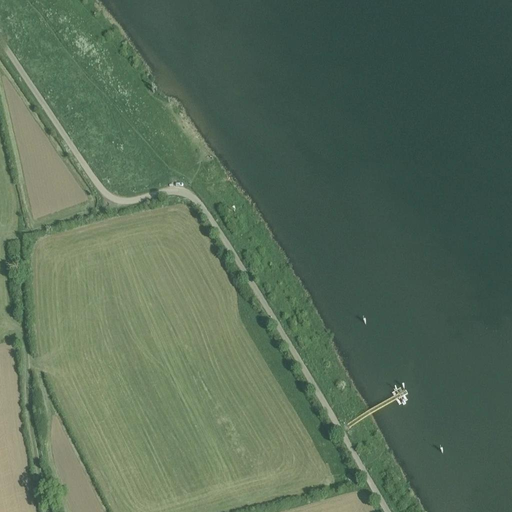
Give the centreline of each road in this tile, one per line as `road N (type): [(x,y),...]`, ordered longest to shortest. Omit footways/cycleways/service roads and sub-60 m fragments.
road 1 (unclassified): [(0,40),(113,200),(183,192),(197,201),(388,511)]
road 2 (track): [(49,511),(25,371)]
